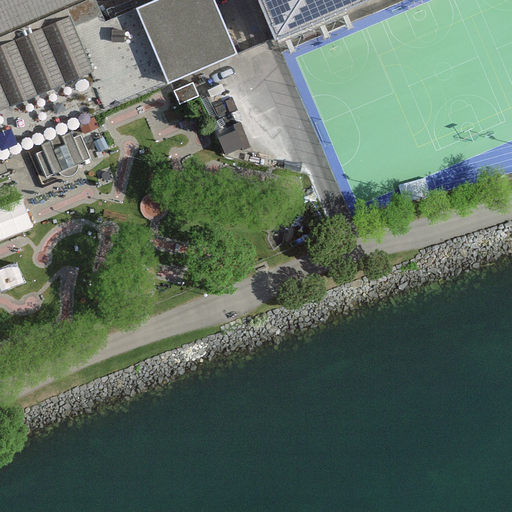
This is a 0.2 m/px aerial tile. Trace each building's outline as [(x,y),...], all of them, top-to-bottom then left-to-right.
[(0,0),(0,37),(65,10),(91,0),(0,0)] [(210,0),(172,0),(135,16),(166,90),(237,60),(210,0)] [(251,0),(270,44),(374,0),(251,0)] [(65,10),(0,37),(0,114),(93,76),(65,10)] [(0,280),(1,285),(23,280),(20,263),(0,266),(0,280)]
